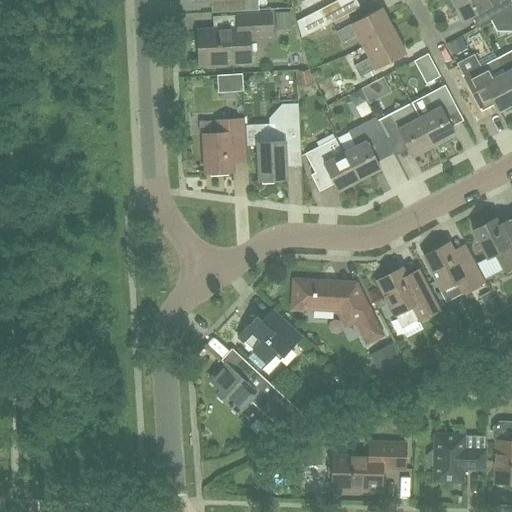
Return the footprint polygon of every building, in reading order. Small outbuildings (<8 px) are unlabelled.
[(224,0),(225,12),(245,11),(258,11),(257,0),(196,0),(224,0)] [(511,0),(452,0),(463,22),(486,10),(489,15),(492,20),(511,9),(511,0)] [(331,23),(323,8),(297,21),(301,38),(331,23)] [(363,47),(393,31),(381,8),(335,32),(341,44),(357,35),(363,47)] [(235,15),(236,29),(214,30),(198,31),(199,63),(250,61),(249,37),(272,36),(271,13),(235,15)] [(393,31),(363,47),(369,58),(354,66),(360,78),(405,54),(393,31)] [(511,50),(496,59),(511,89),(511,50)] [(511,89),(496,59),(485,64),(478,52),(456,64),(481,112),(487,108),(493,105),(497,113),(501,111),(506,113),(511,109),(511,89)] [(296,72),(297,88),(313,82),(308,71),(296,72)] [(348,84),(338,91),(348,104),(357,97),(348,84)] [(433,146),(435,145),(437,149),(453,140),(451,137),(454,135),(444,116),(451,113),(456,110),(444,86),(410,104),(433,146)] [(412,157),(433,146),(410,104),(377,121),(387,141),(394,138),(400,135),(412,157)] [(299,150),(298,123),(297,106),(282,107),(270,120),(271,125),(271,145),(257,146),(259,181),(285,180),(285,168),(284,150),(299,150)] [(246,163),(243,144),(242,119),(216,121),(216,133),(202,133),(205,173),(232,171),(232,164),(239,163),(246,163)] [(344,153),(358,181),(379,170),(368,147),(373,145),(379,142),(368,121),(347,132),(355,147),(344,153)] [(358,181),(344,153),(336,138),(304,154),(315,175),(320,172),(326,169),(337,192),(358,181)] [(511,267),(511,221),(510,219),(505,222),(499,225),(496,219),(472,231),(487,259),(497,253),(506,271),(511,267)] [(456,283),(462,294),(483,283),(471,262),(460,267),(452,251),(448,244),(423,257),(441,291),(456,283)] [(439,311),(426,286),(419,268),(412,272),(404,275),(401,269),(376,282),(402,331),(439,311)] [(354,324),(365,344),(380,337),(354,285),(337,284),(293,282),(292,309),(337,311),(345,329),(354,324)] [(237,338),(252,352),(247,358),(261,371),(266,365),(267,366),(277,355),(281,359),(301,338),(271,310),(266,316),(260,322),(256,318),(237,338)] [(301,415),(280,397),(245,363),(240,369),(234,375),(224,365),(210,381),(221,391),(217,396),(235,413),(248,400),(278,427),(301,415)] [(419,433),(420,415),(400,415),(399,432),(419,433)] [(510,442),(496,442),(495,483),(511,483),(511,424),(510,427),(510,442)] [(435,436),(435,450),(432,450),(426,455),(426,461),(431,467),(434,467),(434,482),(462,482),(462,468),(475,469),(483,469),(484,451),(483,451),(483,439),(463,438),(463,436),(435,436)] [(333,456),(332,468),(330,468),(328,469),(328,478),(330,480),(332,480),(332,488),(380,490),(381,469),(397,470),(404,470),(404,444),(369,443),(369,457),(333,456)]
